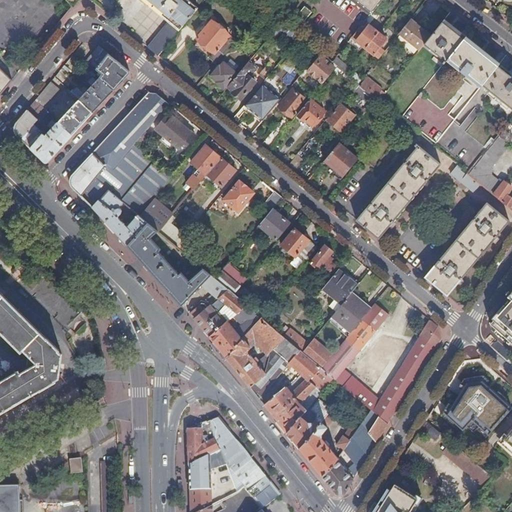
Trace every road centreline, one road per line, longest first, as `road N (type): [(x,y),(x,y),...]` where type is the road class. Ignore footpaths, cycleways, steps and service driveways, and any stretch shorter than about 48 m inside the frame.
road 1 (residential): [(150,72),(466,329)]
road 2 (residential): [(466,329),(349,511)]
road 3 (residential): [(0,120),(83,23),(150,72)]
road 4 (primary): [(0,188),(103,288),(128,326)]
road 5 (primary): [(159,318),(38,191)]
road 6 (residential): [(150,72),(38,191)]
road 7 (primary): [(136,355),(142,511)]
road 8 (secondary): [(324,511),(245,413)]
